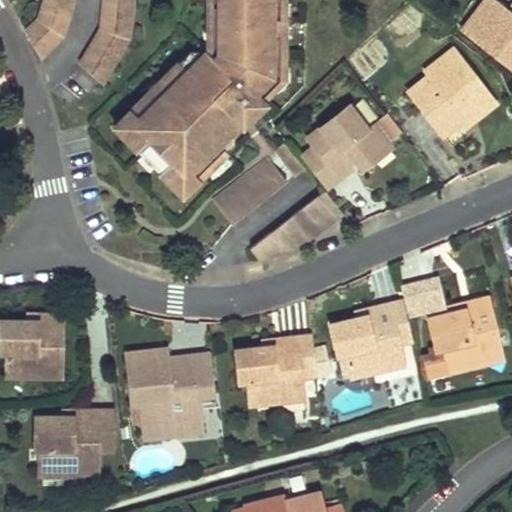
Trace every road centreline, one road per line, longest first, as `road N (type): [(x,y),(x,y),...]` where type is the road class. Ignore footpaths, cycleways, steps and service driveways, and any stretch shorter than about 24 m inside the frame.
road 1 (residential): [(61,252),(116,284),(222,303),(275,292),(511,190)]
road 2 (residential): [(0,24),(40,126),(61,252)]
